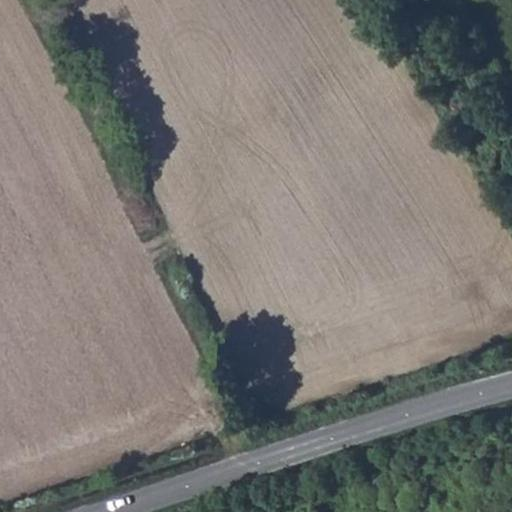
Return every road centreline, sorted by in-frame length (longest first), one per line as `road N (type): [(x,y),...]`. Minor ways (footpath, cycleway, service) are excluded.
road 1 (tertiary): [(110,511),(511,383)]
road 2 (track): [(511,155),(414,0)]
